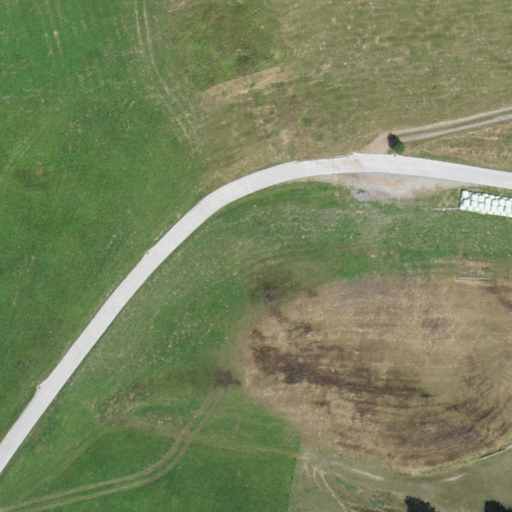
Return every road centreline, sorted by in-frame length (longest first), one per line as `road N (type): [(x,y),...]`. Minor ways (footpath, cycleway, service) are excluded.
road 1 (track): [(0,463),(173,237),(236,186),(312,164),(372,162),(511,182)]
road 2 (track): [(372,162),(377,146),(392,137),(511,109)]
